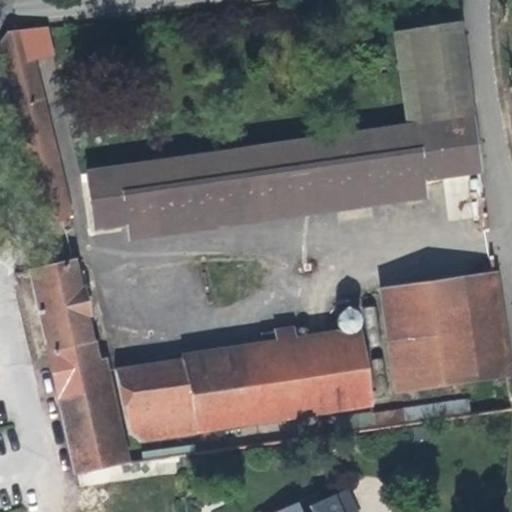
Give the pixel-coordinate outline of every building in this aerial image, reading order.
[(92,234),(476,176),(455,26),(405,33),(416,124),(83,177),(92,234)] [(0,71),(38,224),(44,222),(46,227),(68,222),(27,67),(50,63),(45,31),(0,36),(0,71)] [(75,472),(116,465),(72,264),(29,274),(75,472)] [(390,381),(502,365),(490,276),(378,295),(390,381)] [(358,339),(112,375),(124,434),(138,442),(367,410),(358,339)] [(334,436),(470,417),(469,405),(334,423),(334,436)] [(353,511),(343,487),(314,500),(318,511),(353,511)] [(318,511),(314,500),(296,508),(293,501),(271,511),(318,511)]
